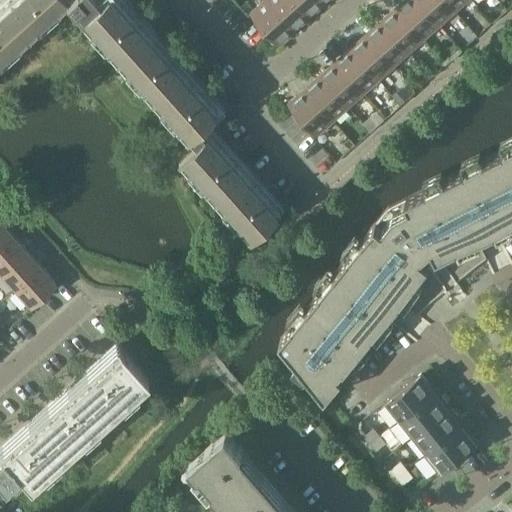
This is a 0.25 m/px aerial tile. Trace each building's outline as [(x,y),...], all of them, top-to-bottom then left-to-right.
[(0,57),(64,0),(65,0),(184,132),(215,104),(121,0),(1,0),(0,1),(0,57)] [(295,29),(268,0),(263,0),(250,12),(279,44),(295,29)] [(296,0),(268,0),(295,29),(310,16),(296,0)] [(323,0),(296,0),(310,16),(325,2),(323,0)] [(417,0),(402,0),(395,6),(424,38),(439,25),(417,0)] [(444,0),(417,0),(439,25),(454,11),(444,0)] [(444,0),(454,11),(466,0),(444,0)] [(395,6),(380,20),(409,52),(424,38),(395,6)] [(380,20),(365,34),(394,66),(409,52),(380,20)] [(365,34),(350,47),(378,79),(394,66),(365,34)] [(447,51),(453,58),(462,49),(456,43),(447,51)] [(350,47),(335,61),(363,93),(378,79),(350,47)] [(335,61),(320,74),(348,106),(363,93),(335,61)] [(320,74),(304,88),(333,120),(348,106),(320,74)] [(333,120),(304,88),(288,102),(317,134),(333,120)] [(176,156),(247,236),(278,208),(207,128),(176,156)] [(511,145),(388,207),(280,339),(297,360),(308,374),(326,396),(343,376),(340,373),(344,367),(348,370),(367,355),(361,350),(373,335),(379,340),(394,321),(406,306),(418,313),(445,292),(450,288),(457,282),(487,258),(482,249),(478,239),(485,236),(495,231),(498,238),(511,230),(511,145)] [(0,246),(13,235),(0,220),(0,246)] [(0,246),(0,271),(1,273),(26,250),(13,235),(0,246)] [(1,273),(14,288),(40,265),(26,250),(1,273)] [(40,265),(14,288),(29,304),(54,281),(40,265)] [(0,449),(0,480),(14,495),(146,377),(118,345),(0,449)] [(435,390),(421,372),(383,403),(384,404),(385,403),(398,420),(435,390)] [(435,390),(398,420),(411,437),(450,406),(442,395),(440,396),(435,390)] [(450,406),(411,437),(425,453),(462,424),(457,417),(459,416),(450,406)] [(462,424),(425,453),(438,470),(437,471),(438,472),(476,441),(462,424)] [(374,426),(364,434),(370,442),(380,434),(374,426)] [(291,511),(240,452),(244,449),(227,430),(189,462),(198,472),(202,472),(213,486),(213,490),(229,508),(233,509),(236,511),(291,511)] [(380,434),(370,442),(376,450),(386,442),(380,434)] [(401,460),(391,468),(397,476),(407,468),(401,460)] [(407,468),(397,476),(403,483),(413,475),(407,468)]
